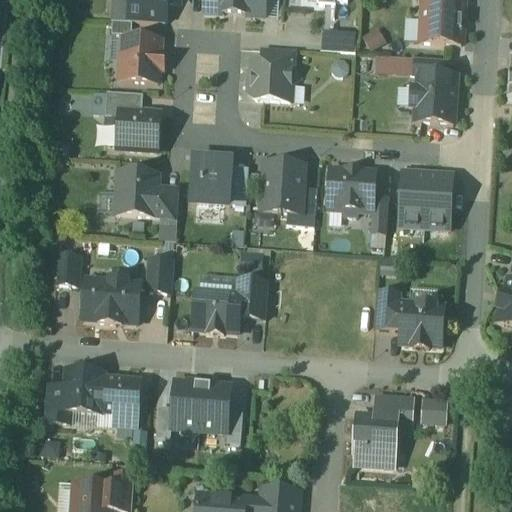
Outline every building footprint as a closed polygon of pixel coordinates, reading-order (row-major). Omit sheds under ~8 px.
[(179,0),(142,0),(142,3),(142,8),(167,10),(179,11),(179,0)] [(205,0),(205,18),(235,20),(236,0),(205,0)] [(236,0),(235,20),(265,22),(266,0),(236,0)] [(348,0),(307,0),(307,5),(319,6),(319,10),(336,11),(336,7),(348,8),(348,0)] [(131,2),(115,1),(113,27),(129,28),(131,2)] [(167,10),(142,8),(142,3),(131,2),(129,28),(133,28),(166,30),(167,10)] [(454,6),(424,4),(424,6),(422,48),(462,50),(464,7),(454,6)] [(129,28),(113,27),(112,40),(132,41),(133,28),(129,28)] [(356,40),(321,37),(320,57),(355,60),(356,40)] [(161,47),(124,45),(121,87),(158,90),(159,76),(163,76),(164,61),(160,61),(161,47)] [(294,56),(263,54),(262,69),(293,71),(294,56)] [(417,64),(376,62),(376,77),(416,79),(417,64)] [(452,66),(417,64),(416,79),(415,81),(419,81),(419,79),(452,82),(452,66)] [(262,69),(259,68),(257,71),(256,83),(253,83),(251,85),(250,98),(257,106),(291,108),(292,92),(300,84),(293,76),(293,71),(262,69)] [(452,82),(419,79),(419,81),(418,94),(412,94),(411,112),(417,112),(416,127),(454,130),(457,82),(452,82)] [(107,100),(95,99),(94,121),(106,121),(107,100)] [(144,101),(108,99),(107,100),(106,121),(106,122),(120,123),(120,117),(142,119),(144,101)] [(142,119),(120,117),(120,123),(118,155),(158,158),(160,120),(142,119)] [(233,167),(194,164),(191,209),(230,212),(231,210),(232,194),(233,167)] [(305,171),(269,169),(268,191),(264,190),(262,218),(302,221),(305,171)] [(360,176),(347,175),(346,174),(345,177),(331,176),(329,216),(344,217),(344,222),(357,223),(358,218),(372,218),(374,219),(375,204),(376,179),(362,178),(362,176),(361,175),(360,176)] [(458,179),(403,175),(399,234),(454,238),(458,179)] [(158,182),(119,179),(117,221),(156,224),(158,196),(158,182)] [(248,195),(232,194),(231,210),(247,211),(248,195)] [(179,197),(158,196),(156,224),(161,224),(178,225),(179,197)] [(389,205),(375,204),(374,219),(372,218),(371,239),(387,240),(389,205)] [(178,225),(161,224),(159,247),(176,248),(178,225)] [(245,256),(242,273),(263,278),(267,261),(245,256)] [(81,265),(58,263),(55,291),(79,292),(81,265)] [(173,268),(150,266),(147,298),(171,300),(173,268)] [(399,269),(383,268),(383,277),(398,279),(399,269)] [(110,285),(110,288),(107,330),(123,331),(123,329),(138,330),(141,290),(128,289),(128,287),(110,285)] [(511,285),(509,285),(505,299),(502,298),(498,314),(501,314),(497,328),(511,332),(511,285)] [(110,288),(86,286),(83,326),(98,327),(98,329),(107,330),(110,288)] [(269,289),(241,287),(240,301),(241,301),(240,323),(266,325),(269,289)] [(435,307),(436,297),(412,296),(412,306),(435,307)] [(240,301),(197,297),(194,336),(208,337),(208,338),(224,340),(225,338),(238,339),(240,323),(241,301),(240,301)] [(398,301),(377,299),(374,335),(395,337),(398,309),(398,301)] [(444,312),(398,309),(395,337),(402,337),(401,349),(412,350),(412,352),(429,354),(429,351),(441,352),(444,312)] [(105,380),(67,377),(65,393),(64,417),(72,418),(101,420),(102,418),(104,384),(105,380)] [(140,387),(104,384),(102,418),(116,419),(115,431),(137,433),(140,387)] [(236,388),(175,385),(172,439),(232,442),(236,388)] [(65,393),(48,392),(45,428),(71,430),(72,418),(64,417),(65,393)] [(376,422),(358,421),(357,424),(358,424),(355,459),(357,459),(356,468),(356,471),(359,471),(381,473),(384,473),(384,471),(385,461),(394,453),(396,452),(396,450),(397,432),(408,433),(411,433),(411,431),(411,430),(413,408),(413,405),(385,403),(380,403),(377,402),(377,405),(376,422)] [(439,407),(425,406),(424,421),(430,422),(429,428),(437,429),(439,407)] [(132,511),(135,482),(113,481),(112,493),(114,493),(112,511),(132,511)] [(112,493),(75,490),(73,511),(112,511),(114,493),(112,493)] [(299,511),(301,498),(261,495),(259,511),(299,511)] [(245,511),(246,505),(198,502),(197,511),(245,511)]
